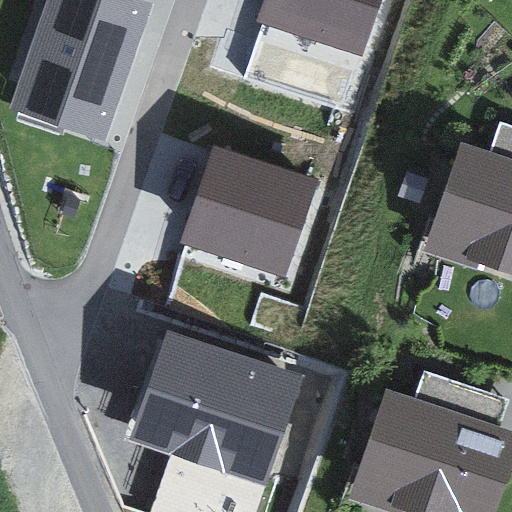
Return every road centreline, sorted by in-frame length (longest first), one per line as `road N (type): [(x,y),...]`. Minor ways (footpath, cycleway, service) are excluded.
road 1 (residential): [(199,0),(96,274),(26,335)]
road 2 (residential): [(26,335),(100,511)]
